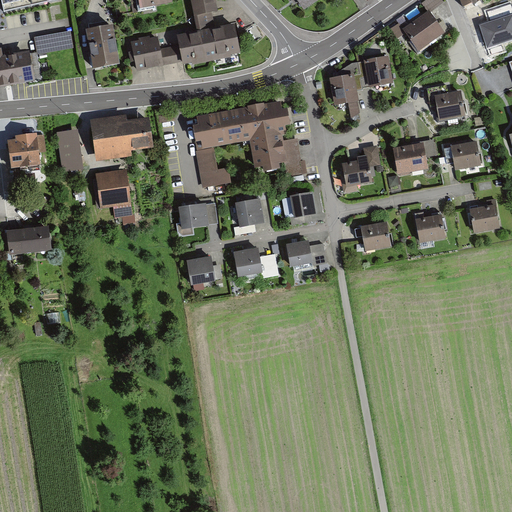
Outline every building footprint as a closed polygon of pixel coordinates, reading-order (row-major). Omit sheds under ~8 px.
[(59,0),(1,0),(6,18),(61,5),(59,0)] [(217,0),(192,0),(200,36),(180,40),(185,64),(243,53),(238,29),(214,33),(210,13),(219,11),(217,0)] [(296,0),(305,11),(319,0),(296,0)] [(429,0),(422,6),(428,13),(442,2),(439,0),(429,0)] [(481,25),(488,47),(511,38),(511,5),(511,4),(487,12),(491,22),(481,25)] [(443,33),(428,13),(403,33),(418,52),(443,33)] [(114,26),(86,32),(94,72),(122,67),(114,26)] [(71,31),(35,37),(38,55),(74,49),(71,31)] [(160,38),(133,44),(139,71),(176,63),(173,51),(163,53),(160,38)] [(32,51),(0,55),(0,87),(36,83),(32,51)] [(394,85),(390,58),(366,62),(371,89),(394,85)] [(356,75),(331,78),(332,87),(336,86),(338,107),(347,106),(349,117),(361,116),(356,75)] [(446,95),(444,88),(427,92),(430,104),(436,102),(440,123),(467,118),(462,92),(446,95)] [(218,172),(214,150),(251,143),(257,174),(284,170),(285,177),(300,175),(295,142),(285,143),(284,138),(288,138),(287,126),(292,126),(290,112),(284,113),(283,104),(266,107),(266,104),(249,107),(250,109),(199,118),(200,126),(195,127),(197,143),(203,143),(204,148),(195,150),(202,188),(231,183),(229,170),(218,172)] [(131,114),(92,119),(98,162),(136,157),(135,149),(156,147),(153,120),(132,123),(131,114)] [(83,169),(78,130),(57,133),(62,172),(83,169)] [(41,136),(11,137),(12,170),(43,169),(41,136)] [(395,149),(400,175),(428,170),(423,144),(395,149)] [(453,148),(456,171),(484,168),(480,144),(453,148)] [(366,157),(358,159),(358,162),(342,165),(346,188),(373,183),(370,168),(379,166),(377,154),(376,147),(364,150),(366,157)] [(114,221),(134,218),(127,169),(96,174),(102,211),(112,209),(114,221)] [(312,194),(289,199),(293,219),(316,215),(312,194)] [(261,200),(236,204),(240,229),(265,226),(261,200)] [(212,207),(179,212),(181,230),(215,225),(212,207)] [(493,207),(469,213),(474,236),(499,230),(493,207)] [(417,221),(420,244),(446,240),(443,218),(417,221)] [(388,226),(361,229),(364,252),(392,248),(388,226)] [(49,228),(4,233),(6,255),(52,250),(49,228)] [(290,268),(311,264),(311,267),(325,264),(322,247),(310,249),(309,243),(286,247),(290,268)] [(280,254),(279,244),(272,245),(274,255),(280,254)] [(239,279),(262,274),(263,279),(278,276),(275,257),(260,260),(258,250),(235,254),(239,279)] [(212,260),(187,264),(190,286),(222,281),(220,268),(213,269),(212,260)] [(319,266),(321,273),(331,272),(330,265),(319,266)]
